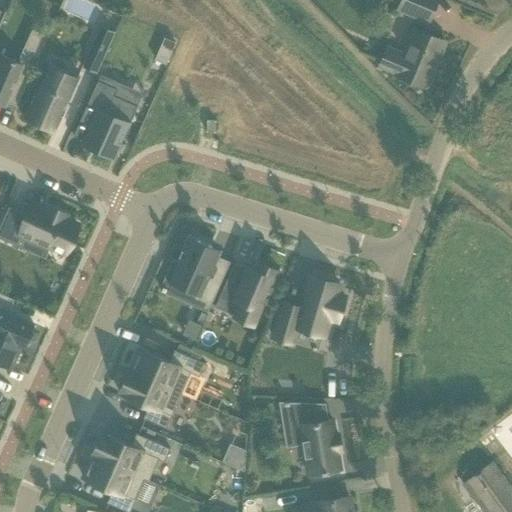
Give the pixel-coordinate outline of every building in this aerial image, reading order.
[(399,0),(396,9),(429,23),(439,0),(399,0)] [(0,55),(0,103),(4,105),(9,94),(19,99),(47,36),(32,29),(17,63),(0,55)] [(445,43),(426,35),(417,31),(406,56),(386,47),(378,67),(426,87),(445,43)] [(109,45),(94,38),(81,67),(96,74),(109,45)] [(158,53),(155,60),(166,65),(168,58),(158,53)] [(48,66),(49,64),(48,63),(35,95),(33,94),(33,95),(35,96),(32,101),(31,100),(30,101),(31,102),(24,118),(53,131),(61,115),(62,115),(63,114),(61,114),(63,109),(65,109),(65,108),(64,108),(78,76),(77,76),(76,79),(48,66)] [(87,104),(73,136),(82,140),(81,143),(97,150),(114,158),(129,123),(137,106),(113,96),(116,89),(97,81),(87,104)] [(206,121),(206,132),(215,133),(215,121),(206,121)] [(0,227),(0,237),(22,248),(27,237),(64,253),(77,224),(64,219),(66,215),(47,207),(45,212),(38,209),(39,207),(32,204),(27,216),(9,208),(0,227)] [(173,262),(166,279),(195,292),(190,303),(206,310),(206,312),(207,312),(229,262),(217,256),(219,251),(211,248),(197,241),(196,242),(189,238),(177,264),(173,262)] [(266,298),(269,291),(269,292),(272,286),(271,286),(277,272),(256,262),(252,271),(234,262),(214,307),(234,315),(238,305),(259,314),(263,303),(264,304),(267,298),(266,298)] [(283,302),(272,337),(291,342),(296,327),(322,335),(324,336),(329,318),(332,308),(340,311),(345,297),(336,294),(339,284),(309,275),(299,307),(283,302)] [(0,293),(0,335),(22,346),(21,346),(22,347),(33,323),(8,312),(13,299),(0,293)] [(205,316),(201,314),(195,326),(200,328),(205,316)] [(0,335),(0,363),(12,368),(21,346),(22,346),(0,335)] [(140,349),(130,370),(130,371),(181,393),(190,373),(199,377),(205,363),(174,349),(168,362),(140,349)] [(330,380),(300,379),(300,362),(255,361),(254,392),(330,395),(330,380)] [(218,362),(214,372),(225,376),(229,367),(218,362)] [(130,371),(130,370),(129,370),(119,392),(148,405),(143,418),(166,428),(181,393),(130,371)] [(325,403),(293,402),(296,425),(292,426),(295,445),(303,444),(308,475),(340,469),(332,419),(328,420),(325,403)] [(91,456),(92,456),(92,455),(143,478),(143,479),(148,481),(158,460),(164,462),(170,448),(136,433),(130,446),(101,433),(91,456)] [(223,462),(242,467),(247,449),(228,444),(223,462)] [(92,455),(92,456),(83,477),(112,490),(106,503),(127,511),(129,511),(135,499),(134,499),(143,479),(143,478),(92,455)] [(482,490),(473,497),(483,511),(511,511),(511,487),(494,462),(473,477),(482,490)] [(350,511),(348,496),(315,501),(316,505),(294,508),(294,511),(350,511)]
